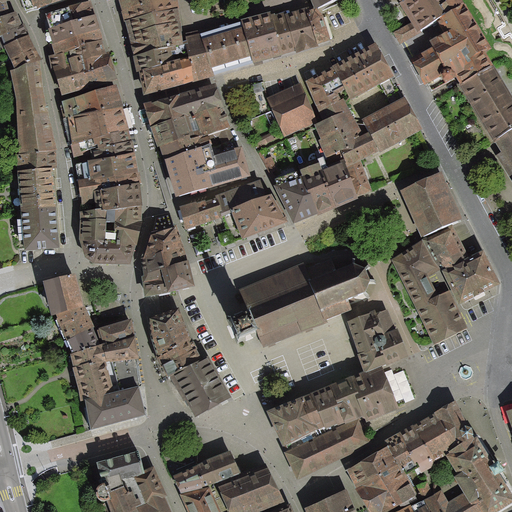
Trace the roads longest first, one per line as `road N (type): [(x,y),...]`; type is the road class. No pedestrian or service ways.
road 1 (residential): [(100,0),(132,101),(147,184),(131,279)]
road 2 (residential): [(447,164),(200,288)]
road 3 (residential): [(73,263),(51,100),(23,16)]
road 4 (residential): [(497,388),(511,285),(447,164)]
road 5 (residential): [(218,78),(293,61),(378,28)]
road 6 (residential): [(447,164),(378,28)]
road 7 (residential): [(164,425),(131,310),(131,279)]
road 8 (residential): [(288,491),(242,437),(164,425)]
road 9 (residential): [(142,430),(4,467)]
road 10 (residential): [(236,364),(352,314)]
